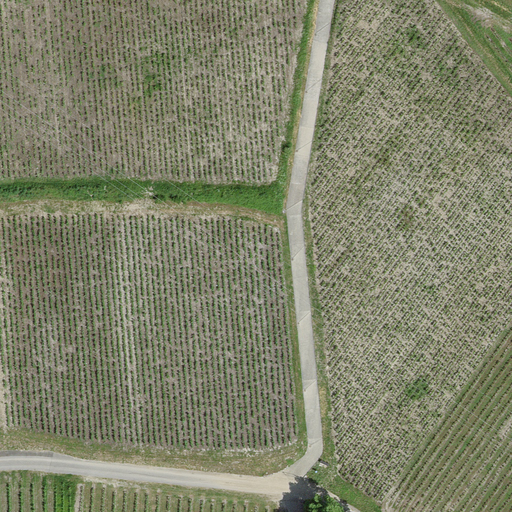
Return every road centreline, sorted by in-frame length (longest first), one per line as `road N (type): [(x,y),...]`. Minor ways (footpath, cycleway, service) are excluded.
road 1 (track): [(328,0),(295,215),(316,438),(288,487)]
road 2 (track): [(0,461),(288,487)]
